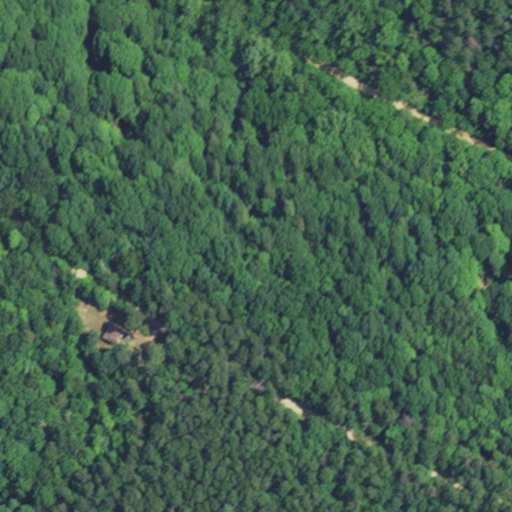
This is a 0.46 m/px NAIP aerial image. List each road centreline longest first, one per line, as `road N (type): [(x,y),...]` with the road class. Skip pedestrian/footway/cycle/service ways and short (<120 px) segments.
road 1 (residential): [(0,184),(39,243),(84,277),(320,419),(511,507)]
road 2 (track): [(200,0),(511,161)]
